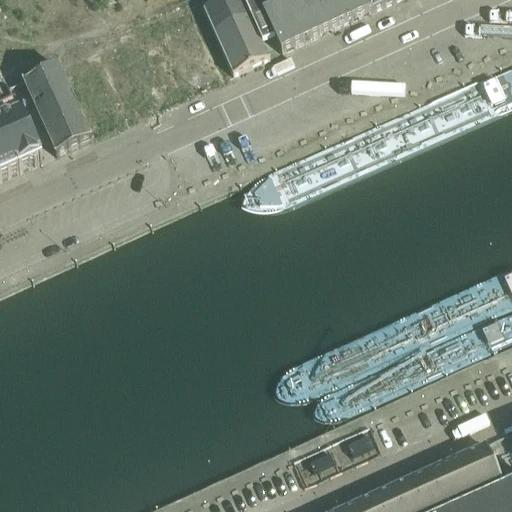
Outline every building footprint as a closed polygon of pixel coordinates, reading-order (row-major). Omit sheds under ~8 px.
[(240,0),(238,0),(204,16),(233,80),(270,64),(263,50),(240,0)] [(240,0),(263,50),(276,44),(282,58),(321,41),(371,18),(410,0),(240,0)] [(60,72),(24,89),(56,160),(92,144),(60,72)] [(0,187),(22,177),(29,174),(40,169),(43,168),(42,167),(13,102),(0,108),(0,187)] [(486,452),(353,511),(511,511),(511,486),(504,490),(486,452)]
